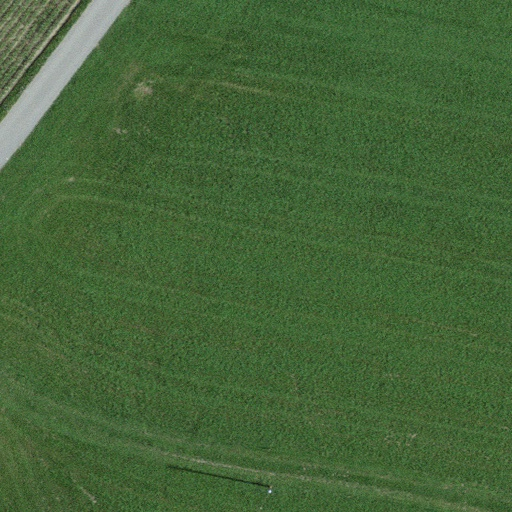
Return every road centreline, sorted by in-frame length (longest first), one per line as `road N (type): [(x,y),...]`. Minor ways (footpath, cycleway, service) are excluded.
road 1 (track): [(460,511),(125,450),(52,420),(0,386)]
road 2 (unclassified): [(112,0),(0,140)]
